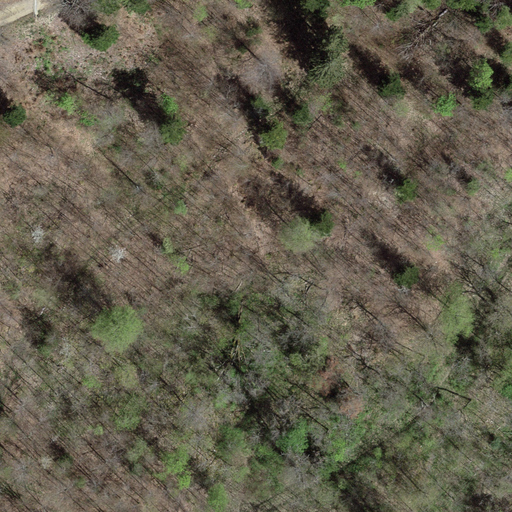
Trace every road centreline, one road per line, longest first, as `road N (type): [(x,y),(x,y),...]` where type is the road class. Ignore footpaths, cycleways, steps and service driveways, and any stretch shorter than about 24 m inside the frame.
road 1 (track): [(245,511),(403,420),(439,385),(511,270)]
road 2 (track): [(0,482),(125,511)]
